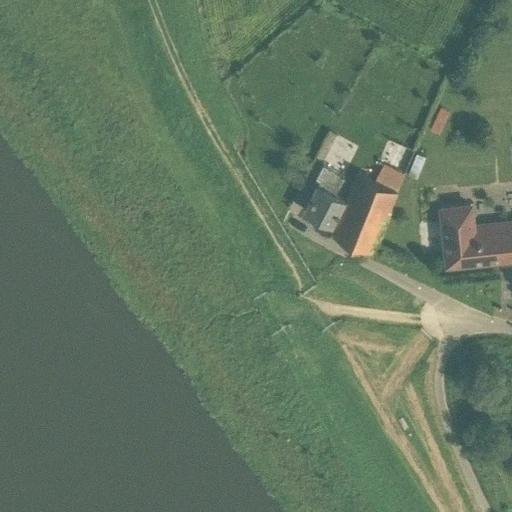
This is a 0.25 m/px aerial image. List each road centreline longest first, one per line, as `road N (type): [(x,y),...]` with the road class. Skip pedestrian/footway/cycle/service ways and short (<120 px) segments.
road 1 (track): [(314,304),(196,105),(147,0)]
road 2 (track): [(438,511),(314,304)]
road 3 (unclassified): [(454,313),(288,219)]
road 4 (track): [(454,313),(418,320),(314,304)]
